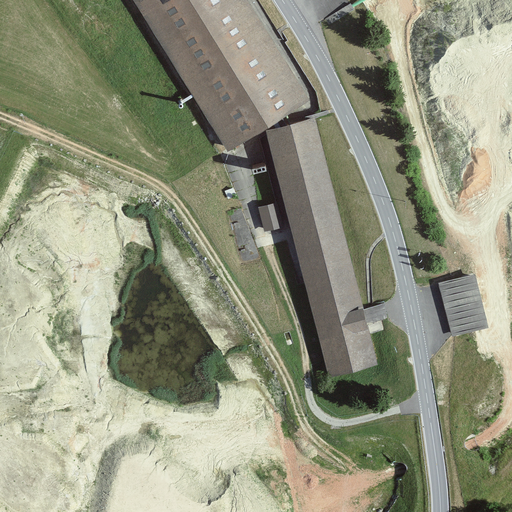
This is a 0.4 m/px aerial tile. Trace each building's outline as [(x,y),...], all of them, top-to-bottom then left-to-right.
[(304,97),(244,0),(135,0),(225,145),(262,122),(304,97)] [(313,109),(262,122),(323,371),(374,359),(313,109)] [(277,200),(259,205),(265,230),(283,225),(277,200)] [(474,265),(434,275),(447,327),(487,317),(474,265)] [(365,307),(368,321),(387,317),(383,302),(365,307)]
